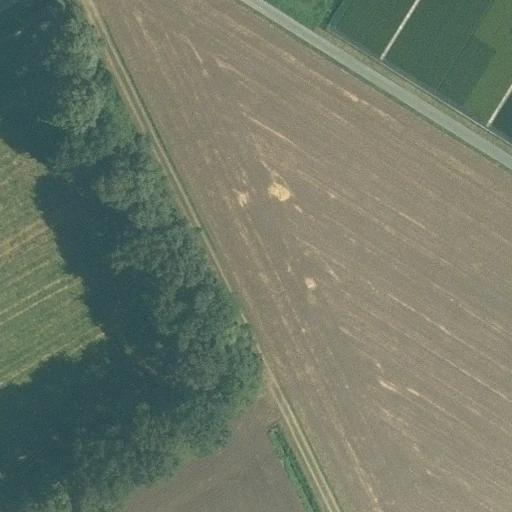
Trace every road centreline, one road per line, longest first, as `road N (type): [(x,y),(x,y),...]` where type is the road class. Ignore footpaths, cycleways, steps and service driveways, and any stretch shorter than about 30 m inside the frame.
road 1 (track): [(335,511),(83,0)]
road 2 (unclassified): [(265,0),(511,155)]
